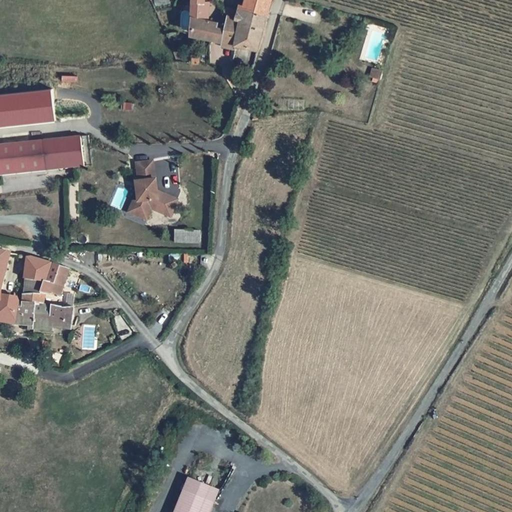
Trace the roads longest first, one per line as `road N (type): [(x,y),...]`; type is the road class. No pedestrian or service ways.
road 1 (residential): [(166,357),(213,274),(227,177),(279,0)]
road 2 (unclassified): [(352,511),(511,262)]
road 3 (residential): [(348,511),(189,385),(166,357)]
road 4 (unclassified): [(166,357),(102,280),(5,248)]
